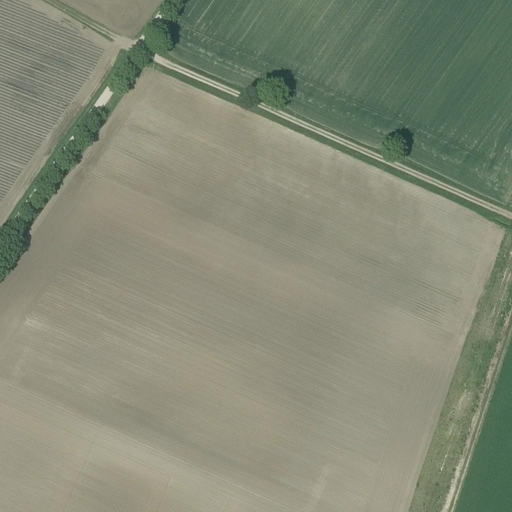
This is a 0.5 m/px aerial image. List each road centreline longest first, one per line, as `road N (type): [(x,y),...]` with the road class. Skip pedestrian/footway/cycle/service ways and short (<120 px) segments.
road 1 (track): [(138,50),(511,217)]
road 2 (track): [(0,246),(138,50)]
